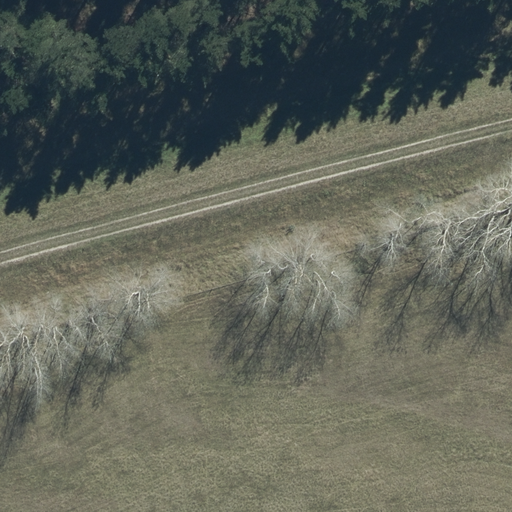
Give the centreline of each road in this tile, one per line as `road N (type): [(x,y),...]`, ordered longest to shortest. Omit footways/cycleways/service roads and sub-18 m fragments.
road 1 (track): [(0,241),(511,103)]
road 2 (track): [(511,7),(0,142)]
